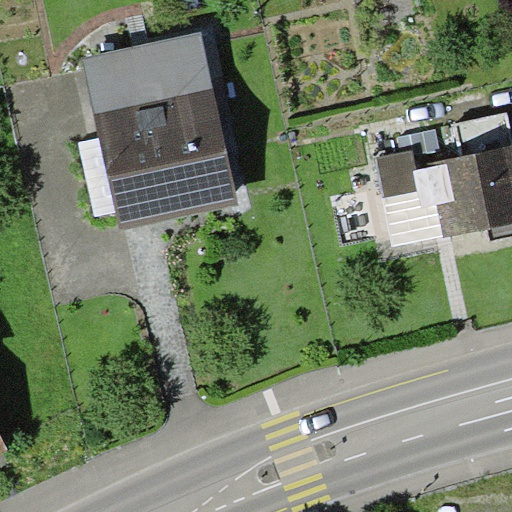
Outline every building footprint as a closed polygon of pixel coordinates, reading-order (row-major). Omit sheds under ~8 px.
[(238,204),(201,33),(83,58),(100,138),(116,210),(120,229),(238,204)] [(454,123),(461,155),(511,144),(511,139),(507,113),(454,123)] [(416,164),(442,159),(436,128),(396,136),(400,153),(413,150),(416,164)] [(116,210),(100,138),(79,142),(95,214),(116,210)] [(511,144),(461,155),(442,159),(416,164),(413,150),(400,153),(376,157),(384,197),(420,190),(423,206),(437,203),(443,236),(488,228),(511,222),(511,144)] [(393,246),(443,236),(437,203),(423,206),(420,190),(384,197),(393,246)] [(511,237),(511,222),(488,228),(491,242),(511,237)] [(0,454),(8,451),(0,432),(0,454)]
